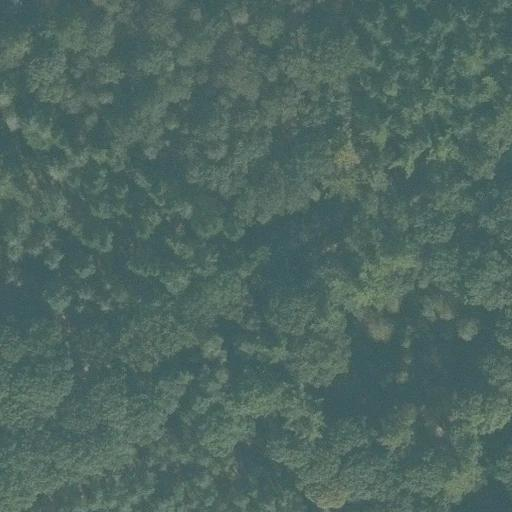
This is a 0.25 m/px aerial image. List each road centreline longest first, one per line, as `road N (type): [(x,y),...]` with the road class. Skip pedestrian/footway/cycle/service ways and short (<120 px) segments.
road 1 (unclassified): [(511,106),(0,410)]
road 2 (track): [(104,349),(289,472),(334,511)]
